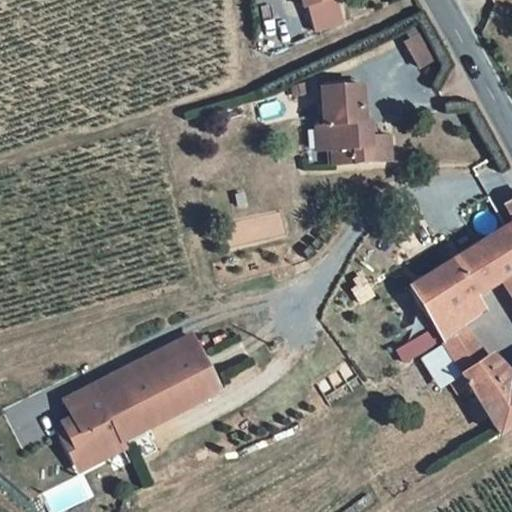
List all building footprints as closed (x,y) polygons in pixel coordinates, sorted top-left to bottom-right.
[(300,0),(310,33),(345,24),(338,0),(300,0)] [(411,45),(400,21),(383,30),(396,54),(411,45)] [(341,109),(337,73),(295,79),(299,111),(303,115),(305,137),(310,139),(311,154),(333,152),(331,137),(349,135),(350,149),(368,148),(366,123),(349,124),(348,109),(341,109)] [(371,244),(391,276),(479,221),(456,182),(414,208),(418,215),(371,244)] [(511,359),(486,376),(468,347),(440,364),(427,372),(436,388),(450,380),(477,422),(511,400),(511,200),(502,182),(478,196),(491,214),(479,221),(391,276),(387,278),(421,333),(450,316),(446,311),(436,294),(458,281),(486,263),(511,306),(511,359)] [(436,294),(446,311),(467,296),(458,281),(436,294)] [(421,333),(440,364),(468,347),(450,316),(421,333)] [(171,327),(75,377),(80,388),(167,342),(190,386),(199,382),(171,327)] [(46,422),(63,453),(102,432),(190,386),(167,342),(80,388),(75,377),(45,393),(53,410),(57,417),(46,422)] [(43,416),(46,422),(57,417),(53,410),(43,416)] [(106,439),(102,432),(63,453),(46,422),(38,427),(59,465),(106,439)]
